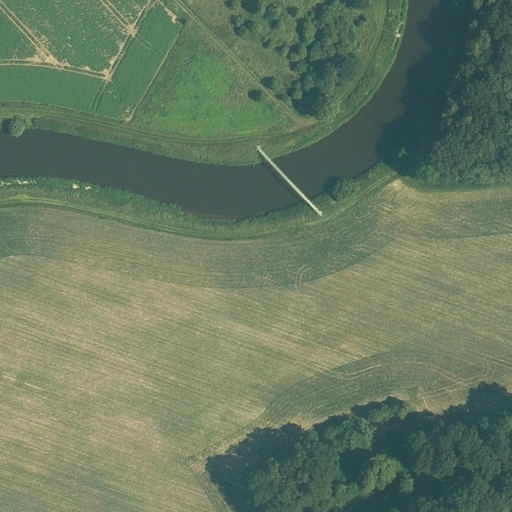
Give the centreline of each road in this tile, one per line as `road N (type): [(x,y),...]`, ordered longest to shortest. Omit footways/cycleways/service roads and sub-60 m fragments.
road 1 (track): [(0,110),(212,148),(296,130),(348,93),(375,47),(382,0)]
road 2 (track): [(181,0),(302,126)]
